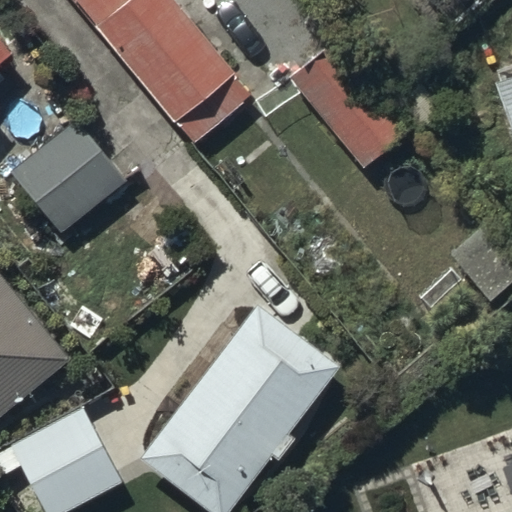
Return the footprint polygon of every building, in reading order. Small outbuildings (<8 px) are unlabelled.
[(168,0),(72,0),(191,143),(248,96),(168,0)] [(335,35),(285,75),(359,167),(409,126),(335,35)] [(511,73),(490,81),(511,141),(511,73)] [(0,410),(67,356),(0,275),(0,410)] [(338,362),(254,301),(138,458),(211,511),(233,511),(288,438),(284,434),(338,362)] [(56,511),(121,477),(82,404),(0,448),(0,472),(16,464),(42,511),(56,511)] [(359,511),(511,511),(511,427),(350,484),(359,511)]
